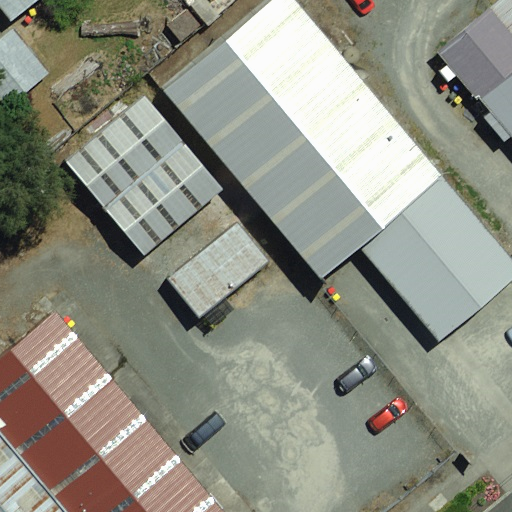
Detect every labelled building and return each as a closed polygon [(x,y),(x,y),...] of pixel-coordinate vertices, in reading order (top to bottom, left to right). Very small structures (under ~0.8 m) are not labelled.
[(0,0),(0,12),(18,0),(0,0)] [(511,257),(297,0),(266,0),(160,88),(321,281),(362,248),(438,339),(511,278),(511,257)] [(511,0),(503,0),(441,53),(511,136),(511,0)] [(0,106),(1,109),(51,72),(18,28),(0,41),(0,106)] [(139,83),(47,150),(125,257),(217,191),(139,83)] [(227,216),(153,273),(187,315),(259,258),(227,216)] [(228,511),(48,303),(0,343),(0,421),(79,511),(228,511)] [(0,511),(79,511),(0,421),(0,511)]
